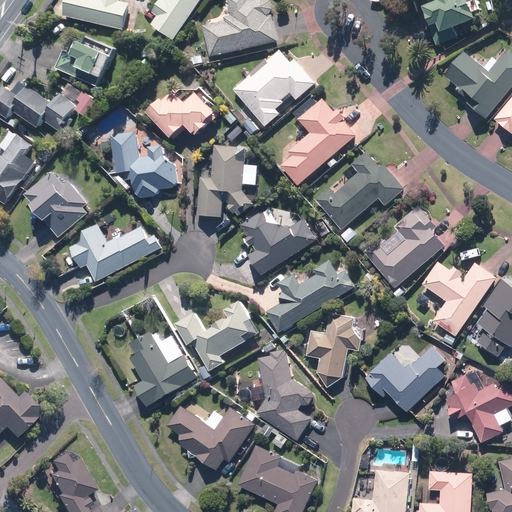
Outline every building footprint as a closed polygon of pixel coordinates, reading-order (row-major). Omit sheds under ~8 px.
[(121,2),(121,0),(69,0),(65,16),(123,30),(129,4),(121,2)] [(202,0),(162,0),(153,13),(157,16),(151,26),(175,42),(202,0)] [(203,27),(210,57),(278,40),(272,15),(276,14),(271,0),(262,0),(249,3),(248,0),(228,0),(233,17),(226,18),(226,22),(203,27)] [(435,4),(425,7),(437,46),(458,40),(454,30),(477,23),(475,14),(483,11),(479,0),(441,0),(440,0),(437,0),(434,1),(435,4)] [(66,50),(58,69),(100,88),(117,50),(88,37),(86,42),(77,38),(71,52),(66,50)] [(268,61),(270,64),(253,78),(251,76),(234,90),(266,126),(282,113),(279,109),(284,104),(282,102),(292,93),(299,101),(318,84),(298,62),(293,66),(280,51),(268,61)] [(486,120),(511,87),(511,53),(508,51),(491,71),(466,51),(447,74),(460,85),(456,90),(461,94),(464,90),(481,104),(468,121),(472,124),(480,115),(486,120)] [(203,54),(193,56),(195,66),(206,64),(203,54)] [(82,92),(70,82),(51,108),(67,120),(77,106),(73,103),(82,92)] [(14,104),(19,96),(4,86),(0,92),(0,111),(10,118),(17,107),(14,104)] [(46,112),(52,104),(29,86),(19,99),(43,119),(47,114),(46,112)] [(164,99),(149,113),(175,141),(188,128),(194,135),(195,134),(198,136),(219,116),(199,95),(188,106),(177,94),(168,103),(164,99)] [(282,168),(300,188),(357,136),(324,98),(318,103),(313,97),(293,116),(309,134),(290,152),(294,157),(282,168)] [(511,99),(495,118),(511,133),(511,99)] [(260,130),(250,119),(243,125),(252,136),(260,130)] [(137,132),(114,135),(119,174),(127,173),(128,181),(134,181),(136,196),(143,200),(155,198),(161,190),(174,189),(179,182),(177,166),(164,157),(163,147),(149,149),(150,158),(139,159),(137,132)] [(1,160),(0,159),(0,195),(9,202),(39,162),(29,155),(36,145),(20,134),(1,160)] [(216,147),(216,149),(214,178),(202,177),(199,215),(223,217),(224,203),(229,203),(229,209),(234,213),(236,212),(239,217),(255,206),(244,190),(245,174),(247,149),(216,147)] [(341,231),(346,227),(379,199),(385,207),(406,190),(385,165),(381,168),(368,152),(354,163),(361,172),(336,193),(331,187),(316,200),(341,231)] [(35,204),(32,206),(60,239),(91,214),(85,207),(90,203),(71,180),(64,186),(53,173),(27,195),(35,204)] [(405,220),(407,223),(387,241),(384,238),(364,256),(394,290),(447,244),(436,231),(439,229),(420,207),(405,220)] [(249,255),(263,276),(318,239),(306,220),(291,229),(288,225),(280,230),(276,223),(272,225),(264,213),(244,226),(250,235),(244,239),(249,247),(258,241),(262,247),(249,255)] [(228,234),(239,224),(233,218),(222,228),(228,234)] [(331,232),(324,222),(316,227),(323,237),(331,232)] [(90,265),(98,281),(156,252),(156,253),(163,249),(158,239),(151,243),(143,226),(109,243),(100,225),(83,233),(88,242),(71,250),(81,270),(90,265)] [(268,312),(280,332),(339,297),(340,299),(356,289),(348,275),(342,279),(331,261),(315,270),(318,275),(302,284),(296,274),(280,284),(285,293),(280,296),(284,302),(268,312)] [(453,271),(439,262),(424,285),(447,301),(434,321),(459,337),(498,277),(476,264),(470,273),(456,265),(453,271)] [(511,286),(504,280),(484,307),(487,310),(468,336),(479,344),(479,343),(498,358),(509,345),(511,347),(511,346),(511,286)] [(432,299),(422,293),(418,301),(427,307),(432,299)] [(189,346),(194,343),(211,372),(225,364),(222,358),(248,343),(247,341),(261,333),(242,301),(226,310),(230,317),(207,330),(197,313),(177,324),(189,346)] [(328,334),(313,331),(308,358),(320,359),(318,374),(329,389),(345,378),(349,348),(361,351),(362,340),(354,330),(355,320),(331,316),(328,334)] [(138,355),(132,358),(145,380),(136,385),(148,408),(166,398),(169,403),(183,396),(180,389),(200,378),(181,344),(166,353),(154,331),(132,344),(138,355)] [(394,350),(364,380),(382,398),(386,394),(406,414),(453,367),(430,343),(408,364),(394,350)] [(260,358),(259,359),(264,384),(253,386),(256,402),(267,400),(257,414),(295,441),(312,418),(300,409),(303,405),(307,408),(315,398),(314,393),(294,380),(288,350),(272,353),(273,355),(260,358)] [(468,376),(453,381),(461,401),(449,406),(456,423),(470,417),(481,443),(505,433),(497,414),(511,408),(511,385),(483,397),(477,382),(471,384),(468,376)] [(17,399),(0,381),(0,429),(2,428),(13,440),(40,415),(22,395),(17,399)] [(219,421),(187,400),(167,429),(179,438),(177,441),(198,455),(196,458),(218,474),(226,462),(230,464),(258,425),(253,422),(257,418),(249,412),(246,416),(231,405),(219,421)] [(268,439),(273,433),(278,437),(274,443),(282,449),(289,440),(268,423),(261,433),(268,439)] [(421,442),(414,442),(413,462),(421,462),(421,442)] [(302,467),(256,445),(238,485),(280,504),(275,511),(306,511),(321,480),(300,471),(302,467)] [(56,472),(47,477),(56,493),(54,495),(63,511),(100,511),(98,509),(96,510),(87,496),(96,491),(78,460),(71,464),(65,455),(51,463),(56,472)] [(511,511),(511,459),(501,462),(508,487),(487,493),(491,511),(511,511)] [(407,511),(411,472),(376,469),(373,502),(356,500),(355,511),(407,511)] [(442,505),(421,503),(420,511),(469,511),(472,473),(430,471),(429,490),(442,491),(442,505)]
